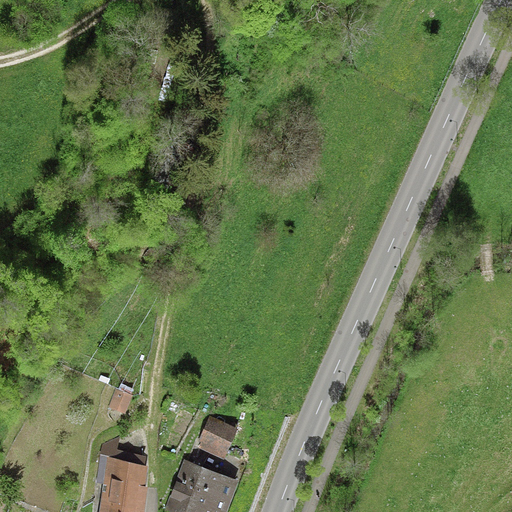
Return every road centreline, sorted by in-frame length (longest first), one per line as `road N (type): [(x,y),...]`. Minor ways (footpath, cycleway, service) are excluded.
road 1 (tertiary): [(278,511),(500,0)]
road 2 (track): [(156,489),(160,351),(207,120),(211,28),(204,0)]
road 3 (track): [(125,0),(45,46),(0,60)]
